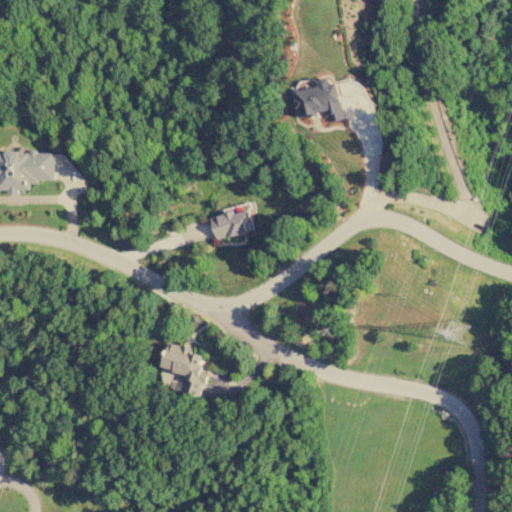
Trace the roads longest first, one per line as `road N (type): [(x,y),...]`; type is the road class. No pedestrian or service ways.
road 1 (residential): [(0,231),(76,243),(180,295),(224,305),(296,268),(350,224),(371,220),(511,276)]
road 2 (residential): [(224,305),(267,353),(428,398),(470,427),(482,511)]
